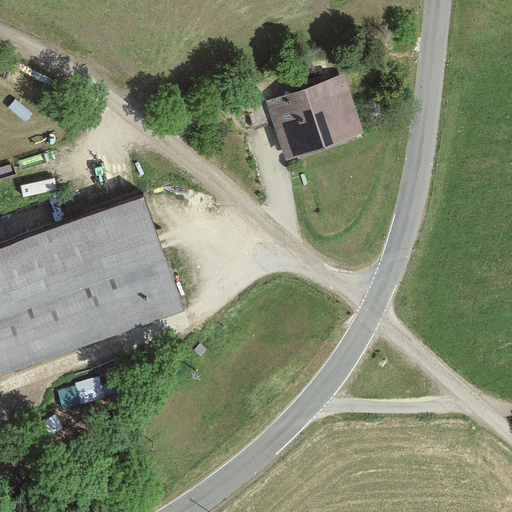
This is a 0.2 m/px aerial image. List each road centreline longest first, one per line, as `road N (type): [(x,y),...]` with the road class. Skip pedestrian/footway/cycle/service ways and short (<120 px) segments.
road 1 (unclassified): [(0,30),(118,105),(372,311)]
road 2 (tertiary): [(372,311),(405,220),(442,0)]
road 3 (unclassified): [(475,399),(309,408)]
road 4 (tertiary): [(180,511),(221,487),(309,408)]
road 5 (unclassified): [(475,399),(372,311)]
